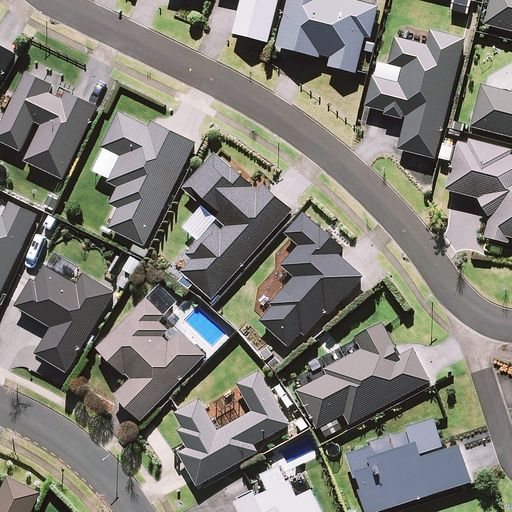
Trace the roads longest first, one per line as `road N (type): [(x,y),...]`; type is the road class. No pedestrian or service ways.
road 1 (residential): [(468,312),(369,190),(319,146),(235,88),(54,0)]
road 2 (residential): [(133,511),(77,451),(0,402)]
road 3 (residential): [(511,462),(468,312)]
